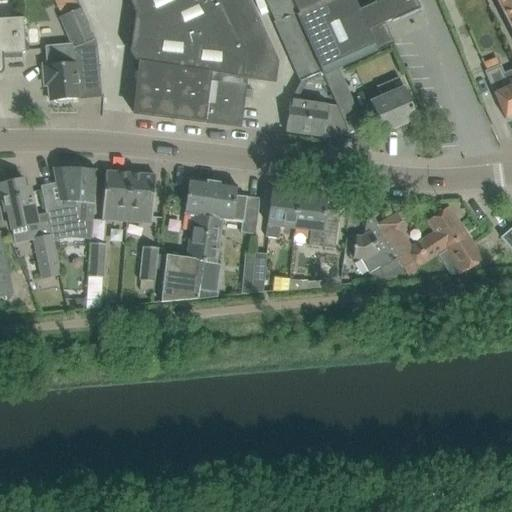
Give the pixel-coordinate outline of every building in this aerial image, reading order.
[(128,0),(134,13),(134,14),(131,31),(134,31),(132,46),(131,55),(133,67),(133,68),(133,69),(135,69),(135,67),(139,68),(139,66),(240,78),(244,79),(273,83),(275,63),(266,44),(265,41),(257,23),(246,0),(128,0)] [(322,73),(300,25),(295,14),(288,0),(264,0),(275,23),(280,34),(284,43),(300,80),(300,81),(300,83),(328,87),(323,76),(322,73)] [(288,0),(295,14),(300,25),(322,73),(323,76),(337,70),(393,45),(384,23),(389,21),(390,24),(421,9),(417,0),(288,0)] [(511,0),(496,0),(511,31),(511,0)] [(48,66),(43,66),(44,86),(48,85),(50,102),(54,102),(57,104),(61,103),(64,101),(103,97),(103,95),(101,95),(98,65),(96,47),(94,39),(79,10),(59,18),(72,47),(56,48),(47,49),(48,66)] [(0,75),(1,75),(1,74),(2,74),(3,72),(3,71),(3,70),(2,55),(24,54),(22,19),(0,19),(0,75)] [(244,79),(240,78),(139,66),(139,68),(133,114),(238,127),(244,79)] [(484,72),(504,120),(505,119),(511,116),(511,84),(508,87),(499,66),(484,72)] [(350,100),(337,70),(323,76),(328,87),(340,114),(348,133),(362,126),(350,100)] [(369,102),(383,134),(416,119),(403,88),(398,78),(376,87),(381,98),(369,102)] [(285,133),(323,138),(328,106),(290,100),(285,133)] [(47,221),(51,236),(52,242),(68,239),(64,219),(92,221),(95,170),(53,168),(53,170),(59,202),(59,206),(45,210),(47,221)] [(101,220),(126,222),(130,174),(105,172),(101,220)] [(130,174),(126,222),(151,224),(155,176),(130,174)] [(0,184),(0,190),(5,212),(7,212),(10,225),(23,222),(25,228),(37,225),(30,193),(25,194),(22,180),(0,184)] [(196,300),(212,183),(188,180),(183,215),(192,216),(185,259),(166,256),(160,303),(196,300)] [(236,186),(212,183),(196,300),(216,297),(222,265),(216,264),(222,220),(240,223),(239,232),(255,235),(259,199),(235,196),(236,186)] [(280,227),(294,228),(298,195),(270,192),(265,238),(278,239),(280,227)] [(298,195),(294,228),(310,230),(308,246),(334,249),(338,220),(324,218),(326,198),(298,195)] [(396,214),(375,226),(401,269),(403,268),(417,260),(421,267),(445,250),(466,235),(448,207),(426,222),(433,232),(410,247),(402,233),(406,231),(396,214)] [(401,269),(375,226),(370,218),(365,221),(363,236),(360,238),(355,237),(352,259),(360,260),(368,274),(369,282),(406,278),(401,269)] [(511,227),(500,238),(511,252),(511,227)] [(0,297),(13,295),(0,232),(0,297)] [(483,260),(466,235),(445,250),(461,274),(483,260)] [(59,276),(52,242),(51,236),(33,240),(42,280),(59,276)] [(87,278),(103,279),(105,245),(89,244),(87,278)] [(139,291),(152,292),(153,282),(154,283),(157,249),(140,247),(138,281),(140,281),(139,291)] [(254,254),(250,294),(263,293),(266,255),(254,254)] [(417,260),(403,268),(408,276),(421,267),(417,260)] [(272,278),(271,292),(285,291),(287,279),(272,278)]
